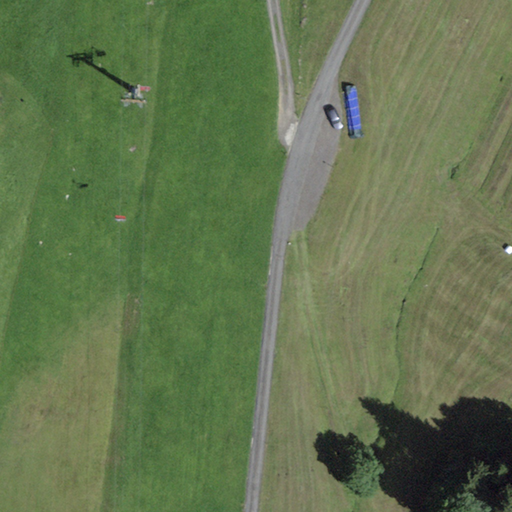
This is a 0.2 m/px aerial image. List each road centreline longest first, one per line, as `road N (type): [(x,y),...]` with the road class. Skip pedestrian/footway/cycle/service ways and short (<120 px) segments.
road 1 (unclassified): [(252,511),(280,247),(299,147),(363,0)]
road 2 (track): [(299,147),(286,121),(272,0)]
